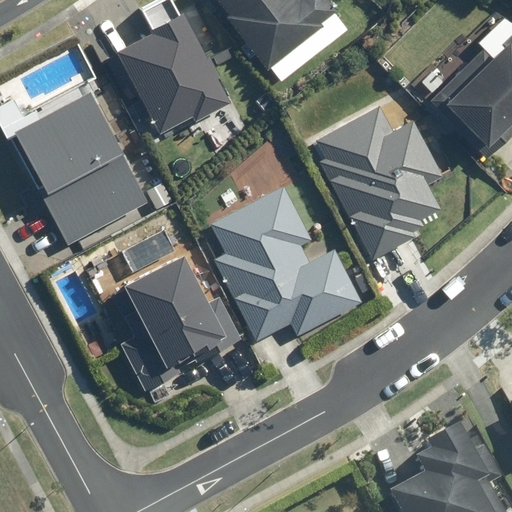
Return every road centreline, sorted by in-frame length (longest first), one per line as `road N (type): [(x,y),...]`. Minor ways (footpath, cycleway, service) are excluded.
road 1 (residential): [(136,511),(329,411),(511,267)]
road 2 (tertiary): [(101,511),(0,335)]
